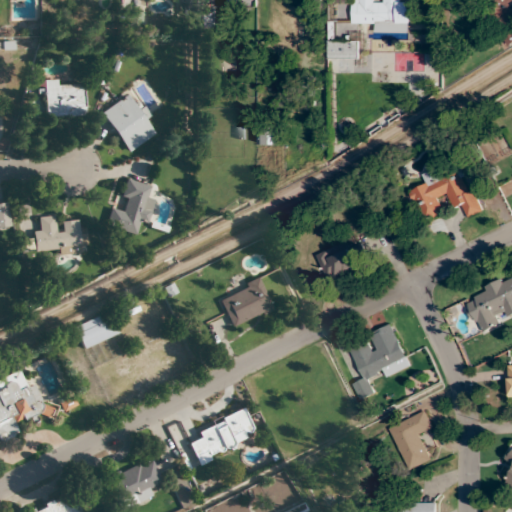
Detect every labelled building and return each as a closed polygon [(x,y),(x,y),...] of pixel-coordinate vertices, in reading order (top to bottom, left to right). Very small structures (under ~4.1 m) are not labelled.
[(352,23),(374,23),(374,29),(410,29),(411,1),(401,1),(400,0),(383,0),(384,3),(373,3),(373,0),(361,0),(361,3),(352,3),(352,23)] [(511,15),(511,0),(485,0),(498,23),(511,15)] [(328,59),(360,59),(360,40),(328,40),(328,59)] [(43,80),(43,117),(83,116),(83,85),(58,86),(58,80),(43,80)] [(126,153),(153,135),(145,124),(152,120),(141,104),(134,109),(125,96),(99,113),(126,153)] [(483,210),(459,165),(441,174),(438,167),(424,174),(428,182),(409,192),(425,222),(444,212),(438,201),(447,196),(455,210),(461,207),(467,219),(483,210)] [(119,209),(109,207),(104,227),(132,234),(135,223),(146,225),(153,198),(145,197),(148,184),(126,179),(119,209)] [(58,249),(58,251),(85,249),(84,233),(78,234),(77,222),(55,224),(54,215),(38,217),(39,229),(31,230),(33,252),(58,249)] [(359,268),(348,241),(316,254),(328,281),(359,268)] [(511,275),(473,293),(477,302),(467,306),(479,334),(502,324),(499,318),(511,312),(511,275)] [(217,295),(229,328),(271,311),(259,279),(217,295)] [(82,349),(116,333),(107,312),(72,327),(82,349)] [(376,394),(369,378),(384,372),(386,377),(410,367),(393,326),(348,344),(363,379),(353,383),(360,400),(376,394)] [(0,439),(18,432),(15,425),(52,410),(49,404),(42,407),(33,384),(26,387),(19,370),(0,378),(0,439)] [(58,410),(73,408),(71,399),(57,401),(58,410)] [(194,430),(199,440),(187,445),(196,464),(248,442),(244,433),(252,429),(243,408),(194,430)] [(434,460),(423,434),(433,430),(426,412),(389,427),(407,471),(434,460)] [(103,476),(116,511),(156,496),(152,484),(160,481),(151,457),(103,476)] [(22,511),(78,511),(71,493),(22,511)] [(387,511),(436,511),(436,503),(388,502),(387,511)]
